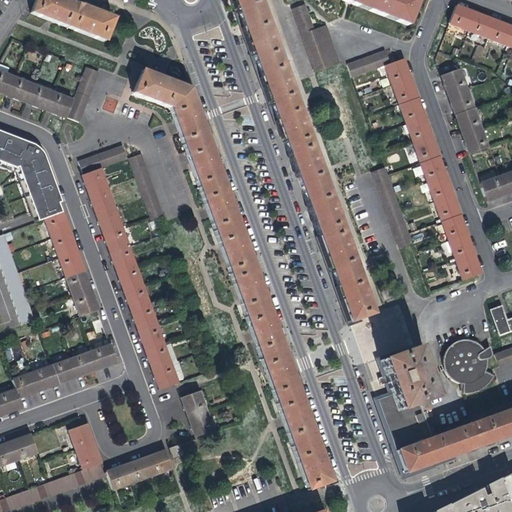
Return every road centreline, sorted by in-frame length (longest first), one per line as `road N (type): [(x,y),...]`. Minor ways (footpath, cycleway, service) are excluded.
road 1 (residential): [(179,12),(357,502)]
road 2 (residential): [(389,488),(254,97),(226,24),(208,1)]
road 3 (residential): [(0,117),(56,146),(140,379)]
road 4 (residential): [(438,0),(419,55),(469,218)]
road 5 (residential): [(140,379),(155,436),(129,451),(109,445),(89,396)]
road 6 (residential): [(395,495),(511,454)]
